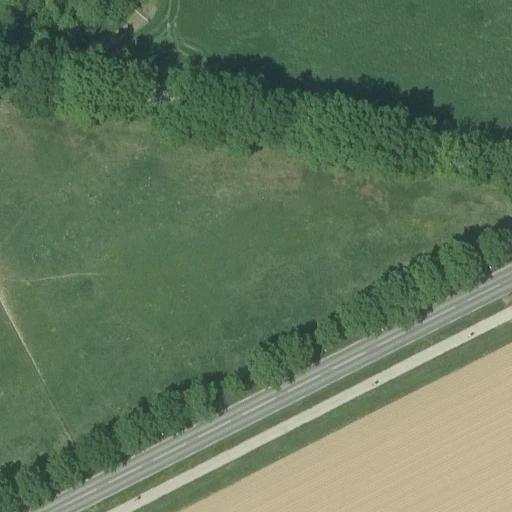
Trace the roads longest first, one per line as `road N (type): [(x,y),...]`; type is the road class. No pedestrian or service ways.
road 1 (unclassified): [(511,170),(0,64)]
road 2 (tertiary): [(50,511),(511,278)]
